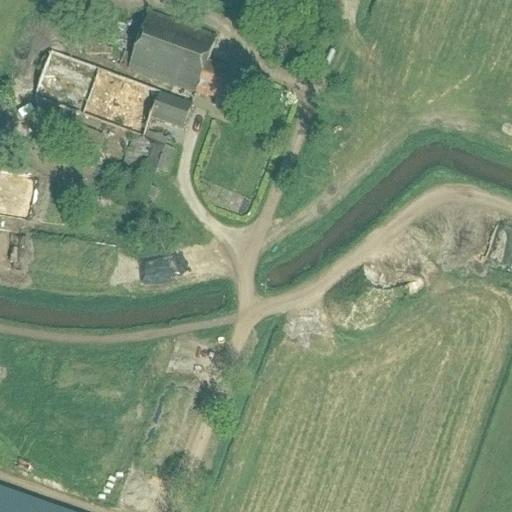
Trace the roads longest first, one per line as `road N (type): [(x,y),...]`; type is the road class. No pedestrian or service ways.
road 1 (track): [(511,213),(435,195),(299,302),(245,316)]
road 2 (unclassified): [(172,511),(245,316)]
